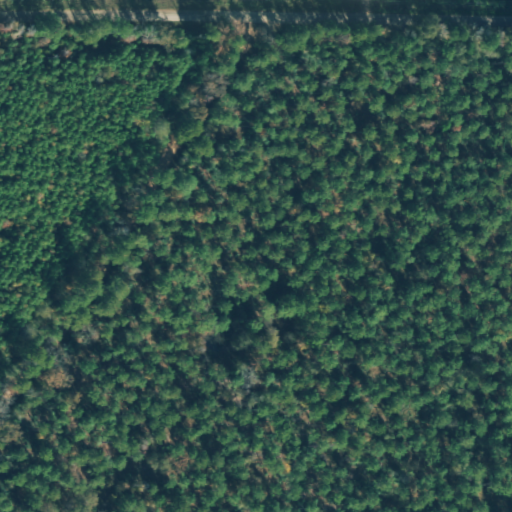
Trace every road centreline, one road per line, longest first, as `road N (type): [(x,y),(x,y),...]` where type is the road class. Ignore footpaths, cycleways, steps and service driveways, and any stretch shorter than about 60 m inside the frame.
road 1 (residential): [(0,32),(511,22)]
road 2 (residential): [(0,415),(216,118),(226,32)]
